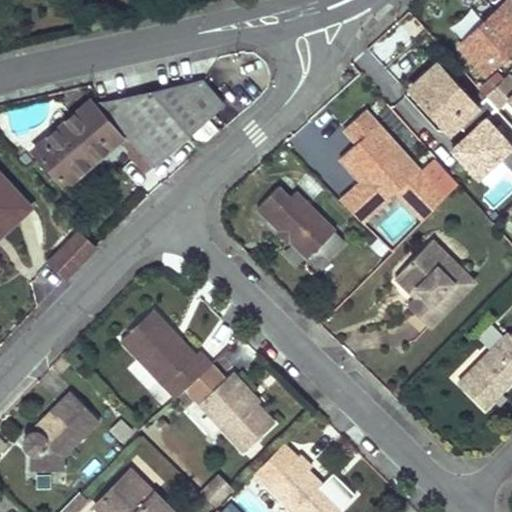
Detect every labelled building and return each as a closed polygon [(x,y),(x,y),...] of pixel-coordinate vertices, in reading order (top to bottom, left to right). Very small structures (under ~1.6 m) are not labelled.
[(511,2),(510,0),(460,45),(485,75),(511,51),(511,2)] [(480,84),(511,116),(511,77),(500,65),(480,84)] [(438,66),(410,90),(448,132),(451,130),(456,137),(480,116),(473,109),(475,107),(438,66)] [(203,82),(99,104),(100,105),(134,142),(128,148),(148,171),(222,104),(203,82)] [(90,101),(33,150),(64,186),(120,136),(90,101)] [(337,157),(360,180),(337,204),(357,224),(414,166),(357,111),(338,129),(352,142),(337,157)] [(0,174),(0,234),(30,207),(0,174)] [(253,210),(276,233),(286,242),(303,260),(330,233),(290,195),(283,200),(273,189),(253,210)] [(79,231),(50,262),(66,276),(95,247),(79,231)] [(276,233),(271,237),(281,246),(286,242),(276,233)] [(428,241),(386,285),(407,304),(404,308),(427,330),(472,282),(428,241)] [(144,311),(112,342),(170,400),(178,393),(205,364),(193,352),(189,356),(185,359),(164,338),(167,334),(144,311)] [(479,409),(511,375),(511,329),(505,337),(502,334),(454,383),(479,409)] [(167,334),(164,338),(185,359),(189,356),(167,334)] [(205,364),(178,393),(192,407),(219,378),(205,364)] [(231,391),(235,386),(223,375),(219,378),(192,407),(238,454),(268,424),(249,404),(247,407),(231,391)] [(235,386),(231,391),(247,407),(249,404),(251,402),(235,386)] [(24,451),(30,459),(30,475),(62,476),(63,462),(98,426),(68,397),(25,441),(23,446),(23,449),(24,451)] [(295,457),(265,488),(290,511),(336,511),(347,502),(325,480),(319,486),(304,472),(307,469),(295,457)] [(94,507),(98,511),(170,511),(129,471),(94,507)] [(199,495),(215,511),(228,498),(212,482),(199,495)] [(79,492),(66,506),(71,511),(80,511),(90,503),(79,492)]
